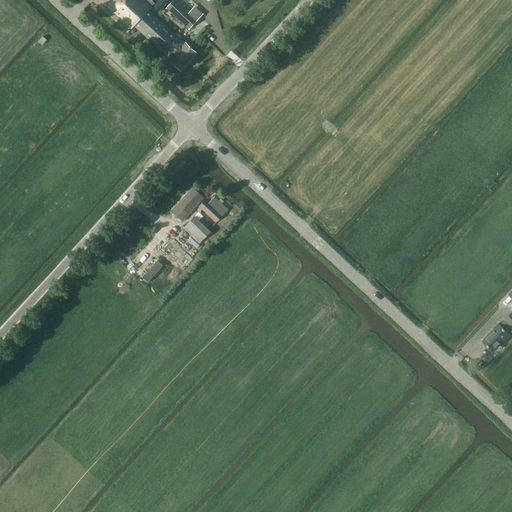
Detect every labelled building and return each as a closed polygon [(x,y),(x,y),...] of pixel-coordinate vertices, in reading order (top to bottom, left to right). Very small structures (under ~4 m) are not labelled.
[(183,71),(198,54),(186,42),(185,43),(149,10),(152,7),(144,0),(113,0),(114,0),(108,6),(132,28),(135,25),(171,58),(170,59),(183,71)] [(157,0),(152,7),(158,12),(169,0),(157,0)] [(190,29),(198,20),(176,0),(173,0),(167,8),(190,29)] [(205,198),(194,188),(174,209),(185,219),(205,198)] [(215,197),(209,203),(206,200),(200,206),(217,222),(229,210),(222,204),(219,201),(215,197)] [(211,232),(195,217),(184,229),(200,244),(211,232)] [(158,261),(143,278),(148,282),(163,266),(158,261)] [(511,312),(505,320),(506,320),(501,326),(499,324),(483,341),(494,352),(510,334),(511,331),(511,312)]
